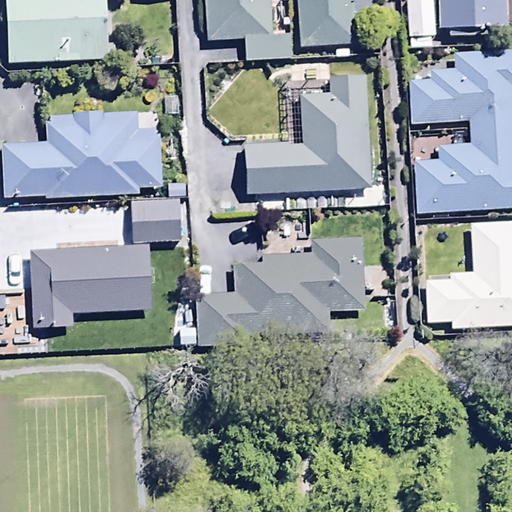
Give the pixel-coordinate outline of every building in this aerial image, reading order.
[(3,0),(4,68),(106,67),(104,0),(3,0)] [(203,0),(206,45),(242,44),(243,67),(290,64),(288,40),(269,41),(267,0),(203,0)] [(295,0),(298,51),(355,48),(354,24),(375,23),(373,0),(295,0)] [(506,32),(504,0),(437,0),(438,33),(506,32)] [(433,3),(407,4),(408,39),(434,38),(433,3)] [(412,166),(413,217),(511,213),(511,53),(450,56),(450,72),(428,73),(429,83),(406,84),(407,128),(467,126),(467,147),(435,148),(436,165),(412,166)] [(367,195),(363,82),(327,84),(328,99),(298,100),(300,145),(243,147),(245,200),(367,195)] [(0,149),(0,176),(1,201),(42,200),(42,205),(138,201),(138,191),(159,191),(157,133),(136,134),(135,117),(41,120),(43,147),(0,149)] [(140,214),(113,214),(113,239),(140,239),(140,214)] [(511,228),(469,230),(470,278),(422,280),(423,328),(449,327),(449,333),(511,330),(511,228)] [(195,299),(196,349),(243,348),(243,334),(329,332),(329,314),(363,314),(361,241),(307,243),(307,258),(260,259),(260,268),(230,269),(230,299),(195,299)] [(146,249),(26,255),(31,335),(71,333),(70,322),(150,317),(146,249)]
